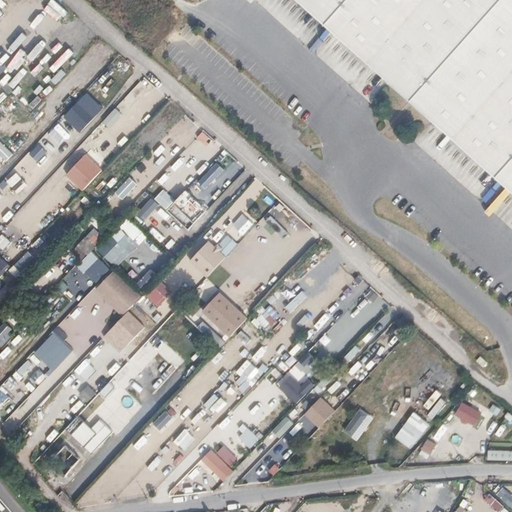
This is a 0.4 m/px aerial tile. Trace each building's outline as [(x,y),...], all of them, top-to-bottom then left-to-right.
[(511,0),(301,0),(305,3),(313,11),(324,21),(334,30),(341,36),(347,41),(356,50),(364,57),(374,66),(383,74),(390,81),(406,95),(412,95),(418,101),(419,107),(433,119),(443,128),(450,134),(459,142),(467,149),(476,157),(487,168),(497,177),(506,185),(511,190),(511,0)] [(103,107),(86,94),(63,117),(81,134),(103,107)] [(30,115),(19,101),(9,108),(22,121),(30,115)] [(203,131),(197,138),(207,146),(213,139),(203,131)] [(37,144),(29,154),(39,161),(47,152),(37,144)] [(106,173),(82,152),(62,174),(83,193),(106,173)] [(21,177),(38,165),(30,154),(14,165),(21,177)] [(28,186),(16,171),(5,182),(18,195),(28,186)] [(115,192),(124,200),(138,185),(130,177),(115,192)] [(181,222),(206,198),(194,185),(177,202),(165,189),(156,197),(181,222)] [(62,207),(64,197),(38,190),(34,207),(51,212),(53,205),(62,207)] [(224,226),(230,221),(242,236),(255,225),(237,204),(218,219),(224,226)] [(9,211),(0,218),(0,224),(1,226),(13,216),(9,211)] [(265,222),(282,239),(289,232),(272,215),(265,222)] [(143,218),(139,223),(150,232),(154,228),(143,218)] [(137,244),(119,228),(97,252),(114,266),(137,244)] [(215,244),(208,238),(189,258),(208,278),(242,245),(226,231),(215,244)] [(97,245),(102,238),(94,232),(89,238),(97,245)] [(0,234),(0,248),(6,251),(12,241),(0,234)] [(81,243),(73,250),(81,259),(89,252),(81,243)] [(91,250),(78,265),(97,282),(110,268),(91,250)] [(28,251),(16,265),(23,271),(36,257),(28,251)] [(0,276),(10,266),(0,258),(0,276)] [(14,265),(10,270),(18,277),(22,271),(14,265)] [(143,294),(114,266),(92,287),(122,318),(130,310),(143,294)] [(0,299),(20,283),(10,271),(0,279),(0,299)] [(56,286),(62,293),(69,287),(64,280),(56,286)] [(206,280),(195,291),(206,301),(216,289),(206,280)] [(142,302),(153,313),(170,295),(159,284),(142,302)] [(365,296),(375,302),(379,294),(370,289),(365,296)] [(248,317),(219,291),(200,309),(230,339),(248,317)] [(270,340),(277,331),(271,326),(287,307),(275,297),(251,324),(270,340)] [(96,329),(104,334),(112,319),(116,322),(119,317),(106,310),(96,329)] [(130,310),(122,318),(103,340),(120,355),(147,327),(130,310)] [(307,322),(312,317),(307,313),(297,324),(305,331),(311,325),(307,322)] [(197,328),(220,348),(226,341),(203,321),(197,328)] [(73,352),(52,332),(32,354),(53,372),(73,352)] [(352,332),(328,357),(335,364),(359,338),(352,332)] [(385,354),(371,374),(381,381),(394,361),(385,354)] [(487,363),(480,357),(476,361),(483,367),(487,363)] [(114,361),(106,370),(110,374),(118,364),(114,361)] [(267,366),(263,363),(259,369),(248,361),(240,373),(241,375),(235,384),(249,393),(267,366)] [(342,378),(349,385),(357,376),(350,369),(342,378)] [(301,386),(287,370),(274,384),(297,406),(317,386),(310,379),(301,386)] [(110,381),(100,392),(106,397),(116,386),(110,381)] [(371,399),(377,400),(381,383),(375,382),(371,399)] [(87,402),(98,393),(90,384),(80,393),(87,402)] [(346,384),(334,402),(341,406),(353,388),(346,384)] [(272,400),(267,395),(251,413),(256,417),(272,400)] [(436,419),(448,399),(441,395),(429,415),(436,419)] [(338,409),(318,396),(299,416),(319,431),(338,409)] [(480,413),(462,403),(455,416),(473,425),(480,413)] [(493,404),(490,410),(498,415),(502,409),(493,404)] [(126,408),(115,420),(120,424),(131,412),(126,408)] [(374,418),(360,408),(343,431),(358,440),(374,418)] [(166,411),(153,424),(160,431),(173,418),(166,411)] [(90,425),(77,412),(64,429),(91,455),(117,433),(100,416),(90,425)] [(430,424),(413,412),(395,438),(411,450),(430,424)] [(450,412),(443,422),(451,428),(459,419),(450,412)] [(247,426),(237,435),(250,448),(260,439),(247,426)] [(185,451),(197,439),(186,428),(174,441),(185,451)] [(242,442),(236,436),(221,451),(227,457),(242,442)] [(421,449),(431,455),(438,443),(428,438),(421,449)] [(80,459),(66,444),(47,464),(62,478),(80,459)] [(415,450),(409,459),(418,465),(424,456),(415,450)] [(511,450),(489,450),(488,459),(511,460),(511,450)] [(275,475),(280,468),(274,464),(269,471),(275,475)] [(195,467),(175,485),(184,493),(189,490),(191,493),(205,479),(195,467)] [(446,503),(455,490),(445,483),(437,497),(446,503)] [(497,495),(511,509),(511,494),(504,487),(497,495)] [(491,505),(496,499),(489,494),(485,500),(491,505)] [(497,511),(499,511),(504,508),(497,500),(492,505),(497,511)]
